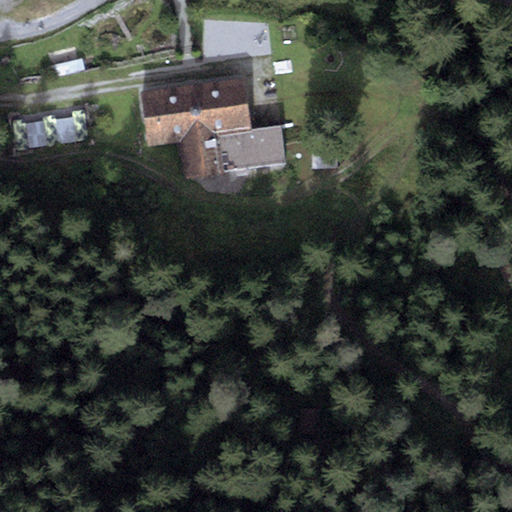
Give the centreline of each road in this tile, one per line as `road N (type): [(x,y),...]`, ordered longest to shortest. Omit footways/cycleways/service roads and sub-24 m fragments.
road 1 (track): [(417,111),(406,149),(336,254),(330,291),(511,477)]
road 2 (track): [(0,163),(118,157),(186,195),(261,203),(330,183),(417,111)]
road 3 (track): [(0,95),(24,99),(240,61),(344,69),(417,111)]
road 4 (track): [(417,111),(447,128),(495,179),(511,213)]
